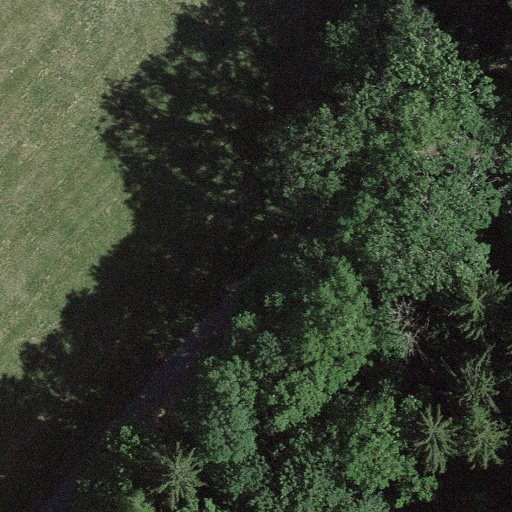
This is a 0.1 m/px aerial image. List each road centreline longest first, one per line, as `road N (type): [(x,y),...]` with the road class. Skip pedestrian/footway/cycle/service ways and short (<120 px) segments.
road 1 (track): [(511,172),(425,190),(247,292),(50,511)]
road 2 (track): [(425,190),(494,0)]
